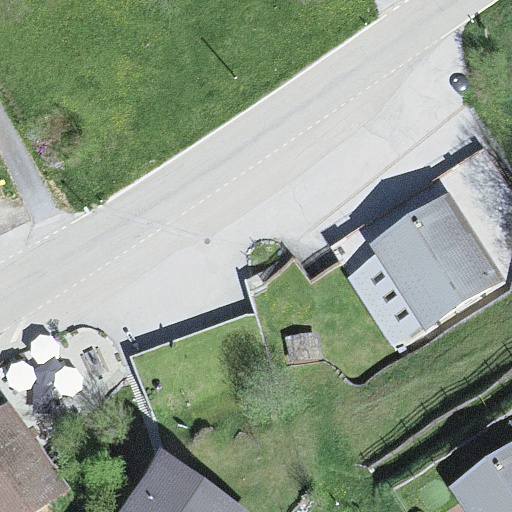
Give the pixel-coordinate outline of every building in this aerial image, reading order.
[(453,213),(347,281),(394,353),(500,285),(453,213)] [(256,312),(136,353),(156,411),(276,370),(256,312)] [(10,417),(0,424),(0,511),(53,511),(68,503),(10,417)] [(511,511),(511,457),(449,505),(453,511),(511,511)] [(237,511),(163,458),(123,511),(237,511)]
